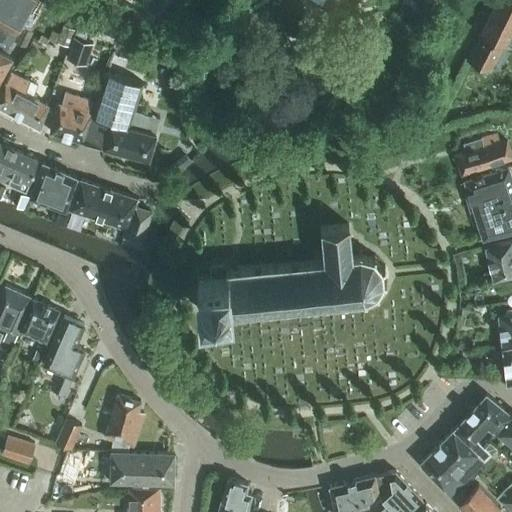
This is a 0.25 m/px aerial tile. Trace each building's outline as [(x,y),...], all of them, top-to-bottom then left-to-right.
[(0,0),(0,38),(1,39),(7,28),(16,33),(34,0),(0,0)] [(511,0),(496,0),(467,58),(492,70),(510,34),(511,34),(511,0)] [(148,10),(142,19),(151,24),(156,14),(148,10)] [(69,44),(75,27),(64,23),(58,40),(69,44)] [(32,35),(25,30),(19,41),(26,45),(32,35)] [(49,37),(41,33),(36,42),(44,46),(49,37)] [(73,35),(66,56),(86,62),(93,42),(73,35)] [(0,51),(0,78),(0,79),(12,58),(0,51)] [(133,109),(142,81),(103,68),(83,139),(103,144),(103,145),(149,157),(156,132),(155,131),(160,117),(133,109)] [(6,80),(5,80),(0,89),(0,105),(40,127),(47,103),(24,91),(29,81),(11,70),(6,80)] [(58,100),(50,130),(82,139),(90,109),(87,108),(90,98),(63,90),(60,101),(58,100)] [(492,126),(488,114),(457,123),(461,136),(492,126)] [(499,140),(497,132),(463,142),(466,150),(455,153),(462,174),(511,158),(511,153),(507,138),(499,140)] [(0,178),(8,182),(20,150),(3,143),(0,149),(0,178)] [(38,158),(20,150),(8,182),(26,190),(38,158)] [(65,209),(77,176),(43,161),(30,196),(65,209)] [(483,238),(511,231),(511,177),(508,165),(464,179),(464,181),(463,181),(471,209),(473,208),(483,238)] [(141,240),(151,210),(134,204),(137,196),(80,178),(70,207),(127,226),(124,235),(141,240)] [(29,195),(21,192),(16,205),(24,208),(29,195)] [(58,211),(54,221),(63,225),(67,215),(58,211)] [(348,223),(320,226),(323,259),(229,267),(228,264),(224,264),(210,266),(211,274),(196,275),(199,308),(228,305),(229,315),(232,315),(232,311),(250,309),(251,316),(256,316),(255,309),(268,307),(268,314),(273,314),(272,307),(285,306),(286,313),(290,313),(289,305),(306,304),(306,311),(311,311),(310,303),(324,301),(325,309),(330,309),(329,301),(343,300),(344,308),(348,307),(348,299),(362,298),(364,306),(369,305),(367,297),(374,293),(378,297),(381,295),(377,291),(382,282),(386,282),(386,280),(383,279),(382,268),(386,267),(385,265),(382,266),(374,258),(376,255),(374,254),(372,257),(361,254),(362,250),(359,250),(359,254),(352,255),(348,223)] [(511,244),(511,240),(485,246),(493,279),(511,274),(511,244)] [(511,278),(503,280),(505,291),(511,290),(511,278)] [(29,295),(6,284),(0,297),(0,325),(8,329),(3,339),(13,343),(20,327),(40,336),(42,331),(47,333),(49,328),(50,328),(59,308),(33,296),(32,297),(29,296),(29,295)] [(499,314),(502,347),(511,344),(511,307),(507,308),(503,314),(499,314)] [(75,344),(84,323),(64,314),(43,363),(66,373),(58,392),(60,393),(58,397),(63,399),(73,375),(85,348),(75,344)] [(511,344),(502,347),(507,382),(511,381),(511,344)] [(38,347),(33,358),(39,361),(44,349),(38,347)] [(511,412),(511,413),(486,392),(473,406),(472,405),(466,412),(467,413),(454,427),(468,442),(474,436),(475,437),(478,441),(488,430),(492,433),(495,429),(511,442),(511,412)] [(115,439),(111,449),(128,450),(128,444),(134,445),(144,411),(138,410),(141,400),(117,393),(104,436),(115,439)] [(71,448),(82,423),(66,417),(55,441),(71,448)] [(469,443),(453,428),(420,461),(450,493),(491,454),(478,441),(475,437),(469,443)] [(29,460),(34,444),(7,435),(2,451),(29,460)] [(490,440),(484,446),(491,453),(497,446),(490,440)] [(128,450),(111,449),(110,480),(174,482),(174,452),(128,450)] [(72,477),(80,454),(66,450),(59,473),(72,477)] [(379,493),(382,496),(365,511),(407,511),(423,498),(395,469),(386,471),(390,484),(380,493),(379,493)] [(354,511),(354,508),(369,504),(368,499),(377,490),(380,493),(390,484),(386,471),(374,473),(348,480),(329,484),(335,511),(354,511)] [(247,507),(248,502),(251,492),(245,490),(248,482),(228,476),(218,511),(253,511),(246,510),(247,507)] [(511,480),(495,496),(502,503),(504,500),(511,508),(511,480)] [(468,511),(494,511),(500,506),(478,484),(468,494),(461,487),(453,495),(459,502),(468,511)] [(128,487),(127,510),(159,511),(159,488),(128,487)] [(436,511),(425,501),(413,511),(436,511)]
